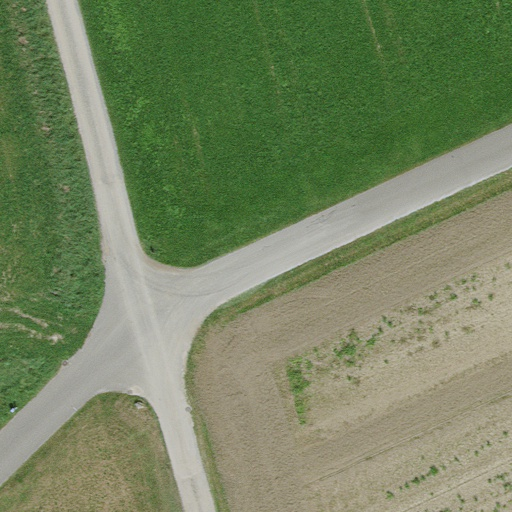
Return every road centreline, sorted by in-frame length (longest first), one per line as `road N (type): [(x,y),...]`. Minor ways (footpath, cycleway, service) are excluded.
road 1 (track): [(147,320),(511,152)]
road 2 (track): [(147,320),(61,0)]
road 3 (unclassified): [(0,467),(147,320)]
road 4 (track): [(199,511),(147,320)]
